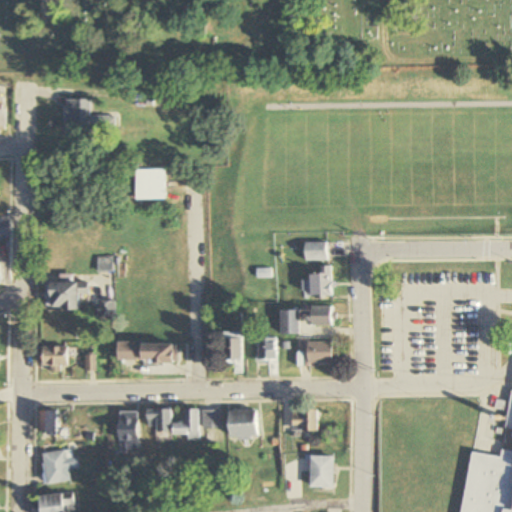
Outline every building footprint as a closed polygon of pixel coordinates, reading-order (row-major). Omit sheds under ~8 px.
[(120,132),(120,116),(92,116),(92,100),(68,100),(68,132),(120,132)] [(167,201),(167,172),(139,172),(139,201),(167,201)] [(0,240),(11,238),(8,224),(0,225),(0,240)] [(307,261),(328,261),(328,244),(307,244),(307,261)] [(112,273),(112,258),(99,258),(99,273),(112,273)] [(333,268),(324,268),(324,275),(313,275),(313,297),(333,297),(333,268)] [(53,283),(53,311),(80,311),(81,295),(89,295),(89,284),(53,283)] [(115,319),(115,302),(98,302),(98,319),(115,319)] [(334,308),(313,308),(313,327),(334,327),(334,308)] [(283,312),(283,336),(302,336),(302,312),(283,312)] [(244,363),(244,334),(226,334),(226,363),(244,363)] [(260,362),(278,362),(278,339),(260,339),(260,362)] [(310,343),(310,354),(301,354),(301,365),(336,365),(336,343),(310,343)] [(178,346),(145,346),(145,364),(178,364),(178,346)] [(44,368),(68,368),(68,348),(44,348),(44,368)] [(511,511),(503,511),(510,451),(511,451),(511,391),(511,392),(503,458),(472,453),(465,511),(511,511)] [(173,433),(173,410),(150,410),(150,427),(159,427),(159,433),(173,433)] [(200,410),(187,410),(187,424),(176,424),(176,436),(187,436),(187,441),(200,441),(200,410)] [(205,430),(224,430),(224,410),(205,410),(205,430)] [(318,432),(318,410),(295,410),(295,432),(318,432)] [(260,438),(259,411),(233,412),(233,438),(260,438)] [(42,412),(42,437),(62,437),(62,412),(42,412)] [(140,412),(121,412),(121,442),(140,442),(140,412)] [(76,449),(44,454),(49,485),(72,481),(70,470),(79,469),(76,449)] [(335,490),(335,457),(312,457),(312,490),(335,490)] [(67,511),(68,511),(76,511),(76,494),(44,494),(43,511),(67,511)]
